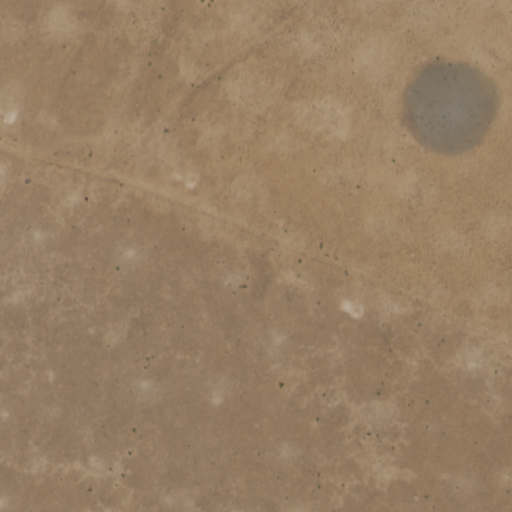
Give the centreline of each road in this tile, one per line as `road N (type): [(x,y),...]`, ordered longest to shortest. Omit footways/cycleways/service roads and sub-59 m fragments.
road 1 (track): [(511,339),(230,216),(0,140)]
road 2 (track): [(122,179),(189,104),(327,0)]
